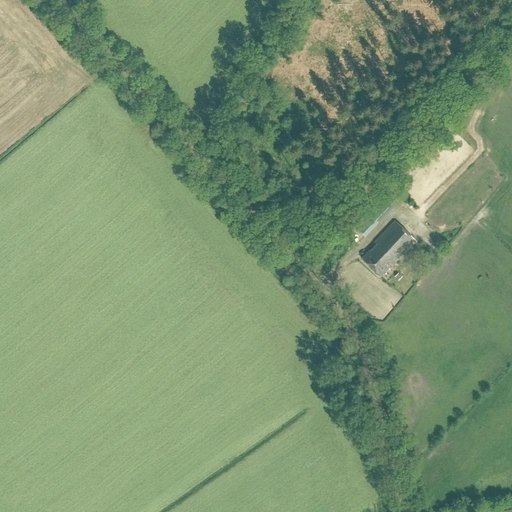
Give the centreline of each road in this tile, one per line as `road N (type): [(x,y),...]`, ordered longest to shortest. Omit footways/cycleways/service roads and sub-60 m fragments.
road 1 (unclassified): [(409,511),(364,352),(347,321),(59,0)]
road 2 (track): [(292,260),(511,30)]
